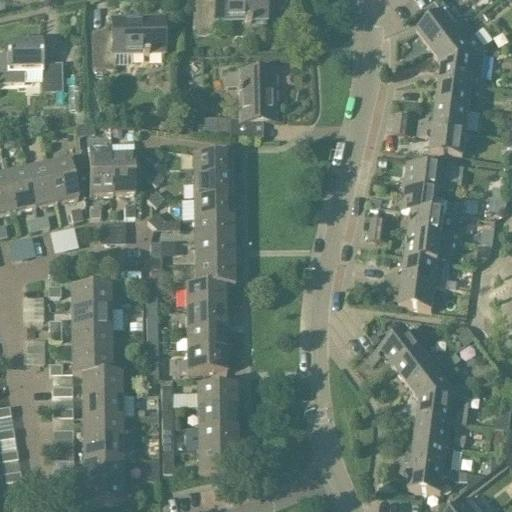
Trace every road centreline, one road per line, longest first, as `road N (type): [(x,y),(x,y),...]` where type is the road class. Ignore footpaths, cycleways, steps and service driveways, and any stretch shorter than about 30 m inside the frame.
road 1 (residential): [(364,18),(367,64),(315,331),(318,417),(334,477)]
road 2 (residential): [(35,511),(0,319)]
road 3 (residential): [(0,285),(137,255)]
